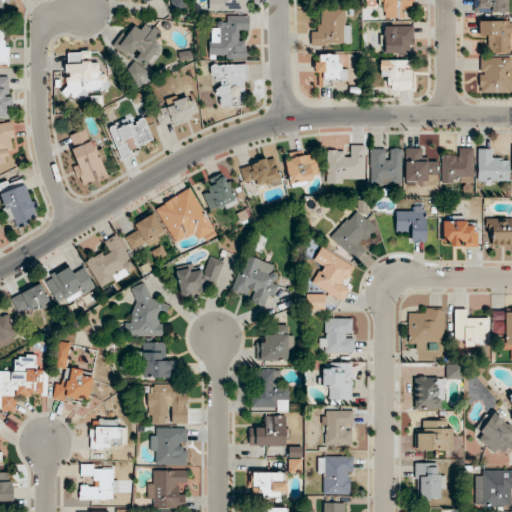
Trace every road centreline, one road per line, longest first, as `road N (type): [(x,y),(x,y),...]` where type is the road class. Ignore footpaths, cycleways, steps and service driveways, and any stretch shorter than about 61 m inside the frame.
road 1 (residential): [(511,116),(327,118),(247,133),(179,163),(0,269)]
road 2 (residential): [(384,511),(387,293),(412,277),(511,278)]
road 3 (residential): [(76,224),(47,151),(42,31),(85,9)]
road 4 (residential): [(220,511),(218,334)]
road 5 (residential): [(280,0),(292,123)]
